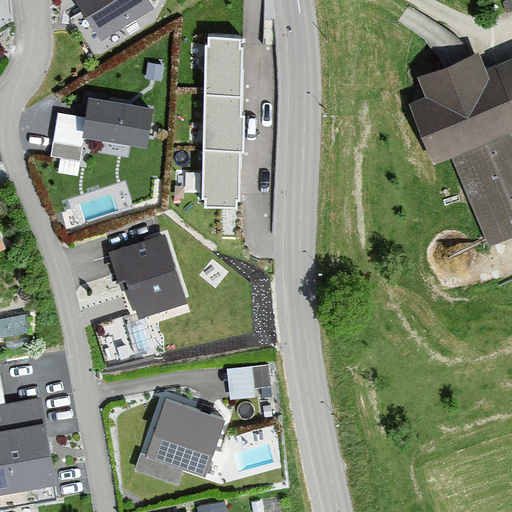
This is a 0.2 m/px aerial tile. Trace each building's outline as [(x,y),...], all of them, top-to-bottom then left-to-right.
[(81,0),(100,30),(148,1),(147,0),(81,0)] [(239,30),(210,29),(210,38),(207,38),(206,87),(242,88),(242,37),(239,37),(239,30)] [(479,49),(416,75),(423,92),(408,98),(434,161),(454,152),(490,241),(511,231),(511,59),(487,69),(479,49)] [(242,88),(206,87),(205,139),(240,140),(243,140),(244,105),(241,105),(242,88)] [(149,104),(90,95),(87,115),(85,127),(144,136),(149,104)] [(87,115),(58,111),(51,152),(80,157),(85,127),(87,115)] [(240,140),(205,139),(204,188),(207,188),(206,202),(236,203),(236,193),(239,193),(240,140)] [(163,235),(121,247),(139,306),(181,293),(163,235)] [(30,309),(0,309),(0,329),(31,329),(30,309)] [(230,391),(274,389),(273,359),(229,360),(230,391)] [(223,415),(166,395),(146,453),(203,473),(223,415)] [(41,399),(0,405),(0,489),(55,481),(41,399)]
